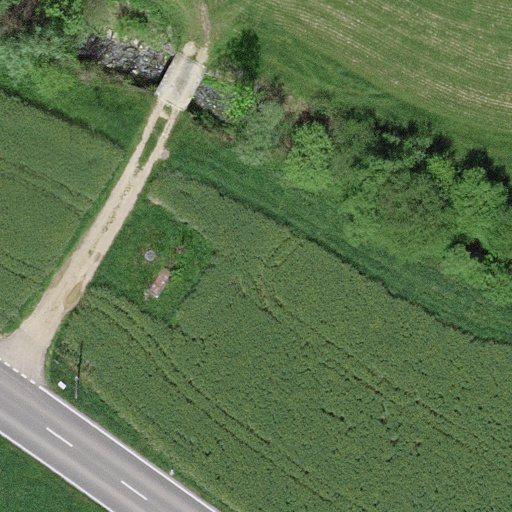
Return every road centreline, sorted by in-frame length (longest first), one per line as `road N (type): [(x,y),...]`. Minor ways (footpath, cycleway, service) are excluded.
road 1 (track): [(236,0),(0,393)]
road 2 (tertiary): [(165,511),(0,393)]
